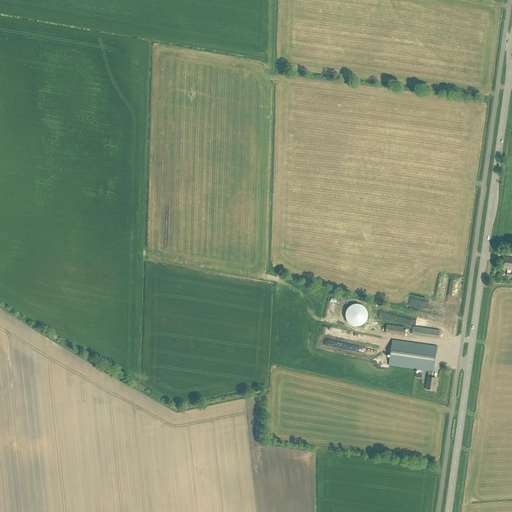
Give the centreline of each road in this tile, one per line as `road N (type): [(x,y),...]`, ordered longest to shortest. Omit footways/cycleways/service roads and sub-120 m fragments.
road 1 (unclassified): [(438,511),(509,0)]
road 2 (secondary): [(448,511),(511,52)]
